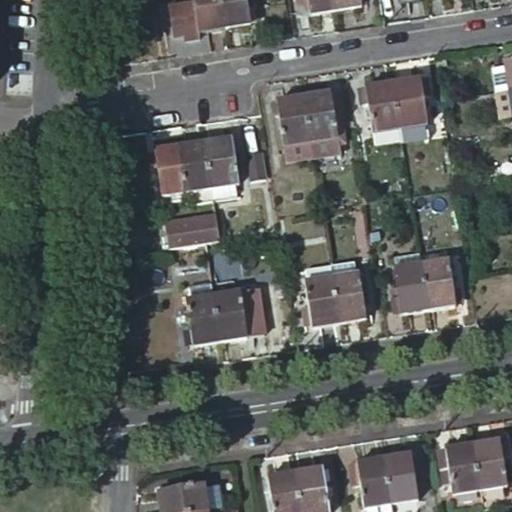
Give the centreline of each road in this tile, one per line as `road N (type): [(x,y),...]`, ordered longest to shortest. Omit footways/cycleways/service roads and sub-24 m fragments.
road 1 (residential): [(511,30),(53,102)]
road 2 (residential): [(119,427),(511,366)]
road 3 (residential): [(42,438),(53,102)]
